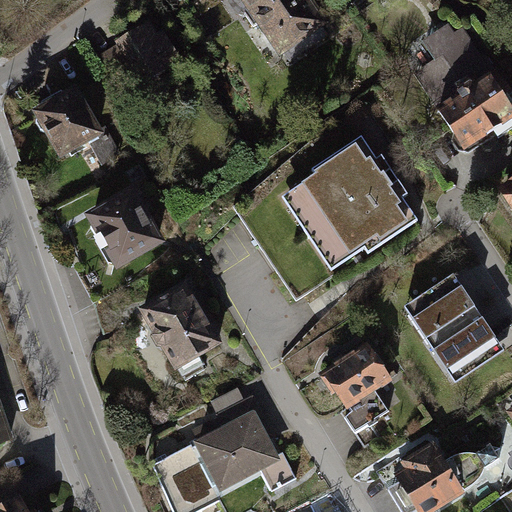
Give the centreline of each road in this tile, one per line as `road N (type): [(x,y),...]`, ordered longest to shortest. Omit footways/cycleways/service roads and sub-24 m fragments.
road 1 (secondary): [(0,168),(83,436),(117,511)]
road 2 (residential): [(362,511),(224,281)]
road 3 (residential): [(0,84),(114,0)]
